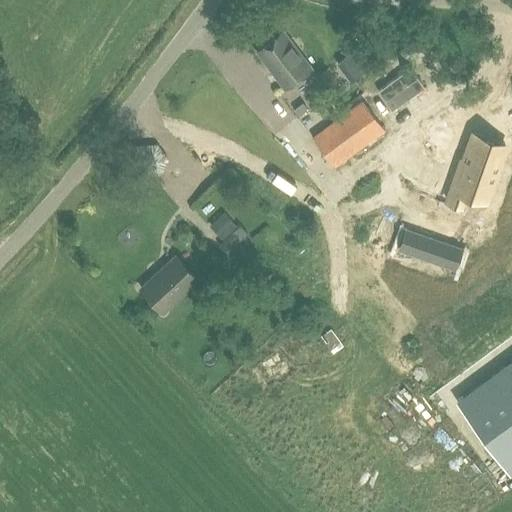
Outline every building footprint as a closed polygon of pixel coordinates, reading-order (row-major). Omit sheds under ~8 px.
[(313,69),(284,31),(255,52),(285,91),(313,69)] [(424,87),(411,68),(378,90),(392,110),(424,87)] [(179,132),(205,166),(265,119),(239,85),(179,132)] [(364,100),(313,137),(335,167),(386,130),(364,100)] [(461,165),(446,207),(459,211),(464,199),(484,207),(505,150),(473,139),(463,166),(461,165)] [(150,146),(147,163),(163,166),(166,149),(150,146)] [(219,226),(234,241),(247,228),(233,213),(219,226)] [(458,249),(405,230),(398,251),(451,270),(458,249)] [(140,289),(162,313),(197,280),(174,256),(140,289)] [(378,336),(394,355),(430,325),(405,294),(397,300),(407,312),(378,336)] [(476,315),(477,335),(502,334),(501,314),(476,315)] [(334,315),(325,344),(354,354),(364,325),(334,315)] [(427,331),(412,341),(419,352),(434,342),(427,331)] [(511,366),(460,405),(506,471),(511,466),(511,366)] [(252,381),(245,401),(312,424),(323,390),(270,372),(266,385),(252,381)]
